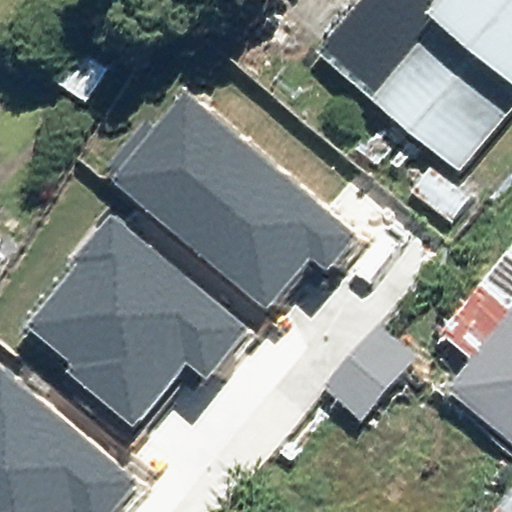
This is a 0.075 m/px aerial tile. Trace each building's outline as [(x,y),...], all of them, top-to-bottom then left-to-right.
[(463,0),(381,0),(334,57),(471,169),(511,119),(511,0),(470,0),(467,3),(463,0)] [(209,99),(143,179),(293,302),(336,250),(354,265),(378,236),(209,99)] [(131,223),(50,321),(95,358),(77,380),(141,433),(194,369),(221,391),(268,334),(131,223)] [(334,386),(380,424),(434,360),(388,322),(334,386)] [(511,331),(468,385),(511,420),(511,331)] [(23,375),(0,403),(0,511),(138,511),(159,486),(23,375)]
